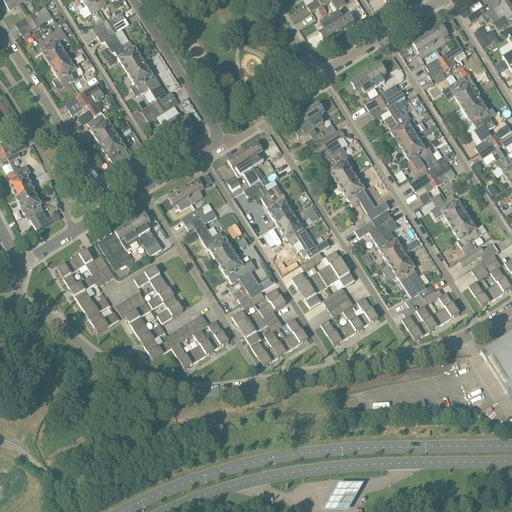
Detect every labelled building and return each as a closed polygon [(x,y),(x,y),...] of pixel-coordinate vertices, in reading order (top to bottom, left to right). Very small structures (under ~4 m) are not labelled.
[(21,4),(18,0),(6,0),(9,3),(6,5),(10,11),(21,4)] [(91,0),(80,0),(86,10),(87,9),(91,16),(99,11),(91,0)] [(91,0),(99,11),(107,6),(106,5),(110,3),(108,0),(91,0)] [(321,7),(316,0),(311,0),(314,3),(306,8),(310,14),(321,7)] [(336,11),(345,5),(342,0),(332,0),(330,2),(336,11)] [(479,20),(508,2),(506,0),(489,0),(487,2),(489,5),(467,19),(471,25),(479,20)] [(511,8),(508,2),(479,20),(482,25),(490,20),(493,25),(505,18),(508,23),(511,19),(511,8)] [(470,14),(467,8),(459,13),(463,20),(469,17),(469,16),(470,15),(469,14),(470,14)] [(33,15),(29,17),(33,23),(48,14),(45,9),(34,16),(33,15)] [(107,24),(111,29),(125,20),(121,15),(120,15),(118,12),(115,14),(117,17),(107,24)] [(329,20),(339,35),(354,26),(348,16),(343,19),(339,13),(329,20)] [(48,14),(33,23),(37,29),(52,20),(48,14)] [(33,23),(29,17),(15,27),(18,33),(33,23)] [(92,31),(97,38),(111,29),(107,24),(104,25),(101,20),(98,22),(100,26),(92,31)] [(125,20),(111,29),(115,36),(129,27),(125,20)] [(339,35),(329,20),(320,26),(323,32),(319,35),(325,44),(339,35)] [(37,29),(33,23),(18,33),(22,38),(37,29)] [(427,37),(436,51),(446,45),(443,40),(448,37),(441,28),(427,37)] [(111,29),(97,38),(101,45),(105,43),(112,55),(113,54),(126,75),(135,69),(122,49),(123,48),(115,36),(111,29)] [(47,34),(42,37),(58,63),(66,58),(58,45),(66,40),(60,31),(50,37),(47,34)] [(36,41),(41,38),(37,32),(32,35),(36,41)] [(485,47),(499,40),(495,32),(481,39),(485,47)] [(27,50),(36,44),(31,36),(22,42),(27,50)] [(58,63),(42,37),(41,37),(45,42),(32,50),(36,57),(41,54),(50,68),(58,63)] [(436,51),(427,37),(412,46),(418,56),(423,53),(426,58),(436,51)] [(122,49),(135,69),(144,64),(135,50),(134,50),(130,44),(123,48),(122,49)] [(454,57),(462,52),(459,47),(451,52),(454,57)] [(403,61),(413,54),(409,48),(399,54),(403,61)] [(106,60),(111,57),(107,50),(101,54),(105,61),(106,60)] [(511,51),(502,58),(509,68),(511,66),(511,51)] [(115,63),(111,57),(106,60),(110,66),(115,63)] [(66,58),(58,63),(71,84),(79,79),(75,73),(75,72),(66,58)] [(444,65),(441,59),(425,68),(428,73),(440,66),(440,67),(444,65)] [(58,63),(50,68),(57,80),(52,83),(55,88),(56,87),(59,92),(71,84),(58,63)] [(135,69),(148,90),(156,103),(160,109),(164,106),(175,99),(172,94),(167,97),(154,78),(153,79),(144,64),(135,69)] [(499,73),(507,68),(505,64),(496,69),(499,73)] [(444,65),(440,67),(427,76),(431,82),(448,71),(444,65)] [(365,76),(374,90),(384,84),(381,79),(386,76),(380,66),(365,76)] [(135,69),(126,75),(134,87),(130,89),(136,98),(148,90),(135,69)] [(374,90),(365,76),(350,85),(356,94),(361,91),(365,96),(374,90)] [(456,84),(470,105),(478,100),(469,85),(468,85),(464,79),(456,84)] [(470,105),(456,84),(449,89),(453,95),(452,95),(461,110),(470,105)] [(87,101),(100,93),(96,86),(89,91),(89,90),(83,94),(87,101)] [(380,98),(383,104),(397,95),(394,90),(380,98)] [(83,103),(87,108),(93,118),(96,116),(101,113),(95,103),(103,98),(100,93),(87,101),(83,103)] [(401,93),(397,95),(383,104),(388,112),(391,117),(395,122),(394,123),(408,144),(416,138),(407,124),(406,124),(410,121),(407,115),(403,118),(395,105),(405,99),(401,93)] [(83,103),(87,101),(83,94),(79,96),(83,103)] [(79,106),(83,103),(79,96),(75,99),(79,106)] [(383,104),(378,96),(363,105),(368,113),(383,104)] [(0,109),(4,115),(11,111),(3,99),(0,101),(0,109)] [(164,106),(160,109),(164,115),(178,105),(175,99),(164,106)] [(478,100),(470,105),(487,132),(495,128),(490,121),(491,121),(487,114),(478,100)] [(87,108),(83,103),(79,106),(69,112),(72,117),(87,108)] [(160,109),(156,103),(141,113),(145,119),(160,109)] [(373,121),(388,112),(383,104),(368,113),(373,121)] [(303,114),(314,131),(323,125),(319,118),(324,115),(318,105),(303,114)] [(470,105),(461,110),(470,124),(472,123),(476,131),(474,133),(481,144),(474,149),(478,155),(495,144),(491,138),(487,132),(470,105)] [(160,109),(145,119),(149,124),(159,117),(164,115),(160,109)] [(316,145),(320,142),(321,142),(317,135),(314,131),(303,114),(289,124),(295,134),(300,131),(304,137),(308,134),(312,140),(305,145),(308,150),(316,145)] [(168,123),(178,138),(192,128),(198,124),(192,115),(183,121),(179,116),(168,123)] [(103,116),(95,122),(108,142),(117,137),(107,122),(107,123),(103,116)] [(121,122),(117,116),(111,120),(115,126),(121,122)] [(395,122),(391,117),(384,122),(391,134),(390,134),(399,149),(408,144),(394,123),(395,122)] [(108,142),(95,122),(87,126),(91,133),(100,148),(108,142)] [(178,138),(168,123),(157,130),(160,135),(157,137),(163,147),(178,138)] [(414,128),(419,136),(426,132),(421,123),(414,128)] [(321,142),(336,133),(332,126),(320,133),(317,135),(321,142)] [(422,140),(437,130),(434,126),(426,132),(419,136),(422,140)] [(491,138),(495,144),(499,142),(498,140),(503,137),(511,132),(508,126),(494,134),(495,135),(491,138)] [(346,183),(355,178),(346,163),(348,162),(341,150),(342,150),(338,143),(341,141),(345,138),(340,130),(336,133),(321,142),(320,142),(322,145),(346,183)] [(499,142),(495,144),(498,150),(503,147),(504,149),(511,143),(511,135),(500,143),(499,142)] [(117,137),(108,142),(122,163),(132,157),(128,149),(125,151),(117,137)] [(416,138),(408,144),(433,183),(451,172),(446,163),(434,170),(427,160),(432,157),(426,148),(424,150),(416,138)] [(1,147),(3,152),(17,145),(14,140),(1,147)] [(23,142),(17,145),(3,152),(7,159),(13,171),(15,169),(12,163),(21,158),(19,154),(26,150),(23,142)] [(108,142),(100,148),(109,162),(110,162),(114,168),(122,163),(108,142)] [(256,144),(242,154),(252,170),(263,163),(259,156),(262,154),(256,144)] [(408,144),(399,149),(408,163),(406,165),(416,179),(417,181),(409,186),(415,194),(433,183),(408,144)] [(495,144),(478,155),(482,161),(491,155),(503,174),(502,174),(511,189),(511,188),(511,171),(506,163),(498,150),(495,144)] [(338,188),(346,183),(322,145),(312,151),(316,156),(321,153),(329,165),(326,167),(330,173),(329,174),(338,188)] [(102,154),(99,148),(90,154),(93,159),(102,154)] [(252,170),(242,154),(227,163),(233,173),(234,172),(238,179),(243,176),(245,178),(242,180),(247,188),(242,190),(244,193),(260,183),(256,177),(252,170)] [(389,164),(390,160),(388,156),(382,160),(385,166),(389,164)] [(127,171),(130,177),(134,174),(144,167),(141,163),(131,169),(127,171)] [(482,181),(485,179),(480,172),(482,171),(479,165),(473,169),(482,181)] [(14,174),(25,196),(34,192),(26,177),(30,175),(27,168),(14,174)] [(126,179),(130,177),(127,171),(114,179),(117,184),(125,178),(126,179)] [(451,172),(433,183),(437,189),(455,177),(451,172)] [(25,196),(14,174),(6,178),(9,184),(8,185),(16,200),(25,196)] [(256,177),(260,183),(264,180),(261,174),(256,177)] [(182,191),(192,206),(203,199),(200,194),(203,192),(202,191),(212,184),(207,176),(197,182),(182,191)] [(346,183),(360,204),(367,216),(371,222),(379,217),(378,216),(374,209),(367,199),(363,193),(364,192),(355,178),(346,183)] [(237,181),(228,187),(232,192),(240,186),(237,181)] [(260,183),(244,193),(247,198),(260,191),(264,198),(260,200),(268,213),(267,213),(276,227),(284,222),(277,209),(267,194),(264,188),(260,183)] [(360,204),(346,183),(338,188),(347,203),(348,202),(352,208),(360,204)] [(433,183),(415,194),(418,199),(425,195),(427,193),(428,194),(429,193),(430,193),(437,189),(433,183)] [(284,222),(293,216),(284,202),(286,201),(277,187),(267,194),(277,209),(284,222)] [(192,206),(182,191),(168,200),(174,210),(177,208),(180,213),(192,206)] [(34,192),(25,196),(43,232),(61,221),(58,215),(48,221),(41,207),(34,192)] [(333,201),(337,198),(333,192),(329,195),(333,201)] [(25,196),(16,200),(24,216),(24,215),(27,222),(30,221),(39,235),(43,232),(25,196)] [(458,223),(467,217),(457,203),(453,197),(445,202),(458,223)] [(458,223),(445,202),(443,203),(436,208),(430,212),(435,221),(442,217),(449,228),(458,223)] [(315,214),(311,207),(305,211),(308,215),(311,216),(315,214)] [(199,218),(204,215),(200,208),(195,211),(199,218)] [(180,221),(185,228),(199,219),(194,212),(180,221)] [(212,212),(200,219),(204,226),(217,218),(212,212)] [(375,219),(371,222),(376,230),(384,225),(391,220),(386,212),(379,217),(375,219)] [(142,246),(149,257),(160,251),(161,250),(150,233),(146,228),(150,226),(143,216),(129,225),(138,240),(139,241),(142,246)] [(284,222),(298,243),(299,243),(304,251),(307,257),(310,260),(330,248),(326,242),(316,248),(305,231),(303,232),(293,216),(284,222)] [(467,217),(458,223),(471,244),(474,242),(478,247),(482,244),(479,239),(479,238),(482,236),(478,231),(476,232),(467,217)] [(189,235),(194,231),(203,245),(207,252),(208,251),(217,265),(225,260),(212,239),(204,226),(200,219),(199,219),(185,228),(185,229),(189,235)] [(298,243),(284,222),(276,227),(286,242),(286,241),(291,248),(298,243)] [(376,230),(371,222),(367,224),(368,225),(355,233),(359,241),(369,234),(376,246),(380,252),(379,253),(388,267),(396,262),(385,244),(383,241),(376,230)] [(457,243),(461,250),(471,244),(458,223),(449,228),(458,242),(457,243)] [(139,241),(138,240),(129,225),(114,234),(97,245),(115,274),(119,279),(130,272),(127,267),(133,263),(127,253),(131,250),(130,248),(139,241)] [(405,257),(396,242),(384,225),(376,230),(383,241),(385,244),(396,262),(397,261),(405,257)] [(25,242),(32,238),(28,230),(20,235),(25,242)] [(212,239),(225,260),(234,254),(225,240),(224,240),(220,233),(212,239)] [(266,240),(274,255),(286,248),(278,234),(266,240)] [(244,240),(238,244),(242,250),(248,246),(244,240)] [(405,248),(409,254),(419,248),(415,242),(405,248)] [(493,246),(482,252),(484,254),(480,257),(484,263),(498,253),(493,246)] [(480,249),(476,251),(475,252),(466,258),(458,262),(462,268),(480,257),(484,254),(482,252),(480,249)] [(72,261),(78,271),(85,267),(92,277),(96,274),(102,271),(107,267),(101,257),(93,262),(87,252),(72,261)] [(318,274),(323,282),(345,267),(336,253),(325,259),(330,267),(318,274)] [(240,281),(244,288),(248,294),(253,291),(244,278),(255,271),(249,262),(242,267),(234,254),(225,260),(239,281),(240,281)] [(310,261),(314,267),(323,261),(320,255),(310,261)] [(371,262),(367,255),(360,260),(364,267),(371,262)] [(481,264),(485,270),(487,269),(497,262),(494,256),(481,264)] [(405,257),(397,261),(422,302),(434,294),(431,288),(426,292),(413,271),(414,271),(405,257)] [(225,260),(217,265),(227,280),(227,279),(231,286),(239,281),(225,260)] [(78,271),(72,261),(57,271),(70,291),(77,286),(71,276),(78,271)] [(314,267),(310,261),(300,267),(304,273),(314,267)] [(396,262),(388,267),(397,282),(398,281),(410,300),(405,304),(409,309),(422,302),(397,261),(396,262)] [(490,274),(498,269),(501,267),(497,262),(487,269),(490,274)] [(485,270),(481,264),(471,271),(475,277),(485,270)] [(107,267),(102,271),(109,282),(114,279),(107,267)] [(323,282),(328,289),(339,282),(344,289),(355,282),(345,267),(323,282)] [(154,290),(165,283),(155,268),(134,282),(139,290),(149,283),(154,290)] [(490,289),(497,300),(511,290),(505,280),(498,269),(490,274),(497,285),(490,289)] [(485,270),(475,277),(478,282),(489,275),(485,270)] [(102,271),(96,274),(103,286),(109,282),(102,271)] [(96,274),(92,277),(91,278),(96,286),(98,289),(103,286),(96,274)] [(301,296),(323,282),(318,274),(307,281),(302,274),(291,281),(301,296)] [(91,278),(77,286),(70,291),(79,306),(90,299),(85,292),(96,286),(91,278)] [(323,282),(301,296),(310,310),(321,304),(316,296),(328,289),(323,282)] [(165,283),(154,290),(158,297),(148,304),(153,311),(163,305),(174,298),(165,283)] [(497,300),(490,289),(483,294),(476,283),(468,288),(482,309),(497,300)] [(248,294),(251,298),(251,299),(265,291),(261,285),(253,291),(248,294)] [(251,298),(248,294),(244,288),(240,291),(244,297),(240,299),(237,294),(223,302),(229,312),(251,298)] [(259,312),(263,319),(273,313),(286,306),(276,290),(265,297),(270,304),(259,312)] [(332,296),(335,302),(346,296),(342,290),(332,296)] [(438,314),(444,325),(459,315),(446,294),(442,296),(439,291),(428,298),(431,303),(438,299),(445,309),(438,314)] [(141,308),(146,305),(139,294),(134,298),(141,308)] [(261,294),(251,300),(254,305),(254,306),(265,299),(261,294)] [(322,303),(326,308),(335,302),(332,296),(322,303)] [(339,308),(349,301),(346,296),(335,302),(339,308)] [(135,312),(141,308),(134,298),(128,301),(135,312)] [(174,298),(163,305),(168,311),(157,318),(162,326),(183,313),(174,298)] [(90,299),(79,306),(88,321),(99,314),(110,308),(105,300),(94,307),(90,299)] [(357,319),(364,329),(378,320),(365,299),(357,304),(364,315),(357,319)] [(244,312),(254,305),(251,300),(241,306),(244,312)] [(130,315),(135,312),(128,301),(123,305),(130,315)] [(343,313),(350,308),(353,307),(349,301),(339,308),(343,313)] [(335,302),(326,308),(329,314),(339,308),(335,302)] [(122,320),(125,318),(130,315),(123,305),(116,309),(122,320)] [(133,332),(144,325),(140,319),(151,313),(146,305),(141,308),(135,312),(130,315),(125,318),(133,332)] [(430,334),(423,323),(416,327),(410,317),(416,313),(413,307),(402,314),(406,319),(402,322),(415,343),(430,334)] [(343,313),(339,308),(329,314),(333,319),(343,313)] [(350,308),(343,313),(349,324),(342,328),(349,339),(364,329),(357,319),(350,308)] [(416,313),(423,323),(430,334),(444,325),(438,314),(431,318),(424,308),(416,313)] [(263,319),(259,312),(247,319),(242,312),(232,319),(241,334),(263,319)] [(273,313),(263,319),(267,324),(276,318),(273,313)] [(99,314),(88,321),(98,336),(119,322),(114,314),(103,321),(99,314)] [(191,324),(194,329),(205,322),(202,317),(191,324)] [(276,318),(267,324),(268,327),(270,329),(279,323),(276,318)] [(263,319),(241,334),(250,348),(258,343),(261,341),(256,334),(268,327),(267,324),(263,319)] [(286,340),(293,350),(308,341),(295,320),(287,324),(293,335),(286,340)] [(201,331),(208,327),(205,322),(194,329),(197,334),(201,331)] [(208,342),(214,353),(229,343),(215,322),(208,327),(214,338),(208,342)] [(349,339),(342,328),(335,333),(328,322),(321,327),(334,348),(349,339)] [(279,323),(270,329),(272,334),(273,334),(282,328),(279,323)] [(192,337),(193,336),(197,334),(194,329),(191,324),(185,327),(192,337)] [(144,348),(154,341),(165,335),(160,327),(149,333),(144,325),(133,332),(144,348)] [(180,331),(186,341),(192,337),(185,327),(180,331)] [(174,334),(180,344),(186,341),(180,331),(174,334)] [(201,331),(197,334),(193,336),(200,347),(193,351),(199,362),(214,353),(208,342),(201,331)] [(511,333),(480,354),(508,396),(511,393),(511,333)] [(174,349),(179,345),(180,344),(174,334),(167,339),(169,341),(174,349)] [(273,334),(272,334),(265,338),(271,349),(278,360),(293,350),(286,340),(279,344),(273,334)] [(174,349),(169,341),(159,348),(154,341),(144,348),(153,363),(171,351),(171,350),(174,349)] [(278,360),(271,349),(265,353),(258,343),(250,348),(264,369),(278,360)] [(179,345),(174,349),(171,350),(171,351),(185,371),(189,369),(199,362),(193,351),(185,356),(179,345)] [(364,480),(339,480),(323,509),(348,508),(364,480)]
